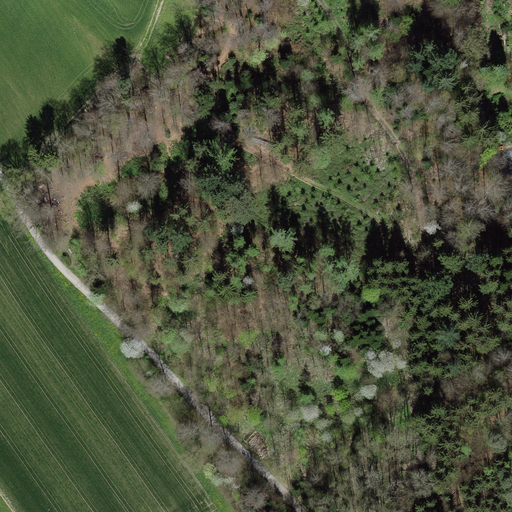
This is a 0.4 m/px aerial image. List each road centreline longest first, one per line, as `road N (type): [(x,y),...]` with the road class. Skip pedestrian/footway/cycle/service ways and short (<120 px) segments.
road 1 (track): [(444,511),(416,444),(409,382),(423,243),(418,191),(364,98),(321,0)]
road 2 (track): [(0,173),(65,265),(300,511)]
road 3 (track): [(149,78),(180,107),(380,218),(421,274)]
road 4 (unclassified): [(450,0),(476,104),(511,177)]
